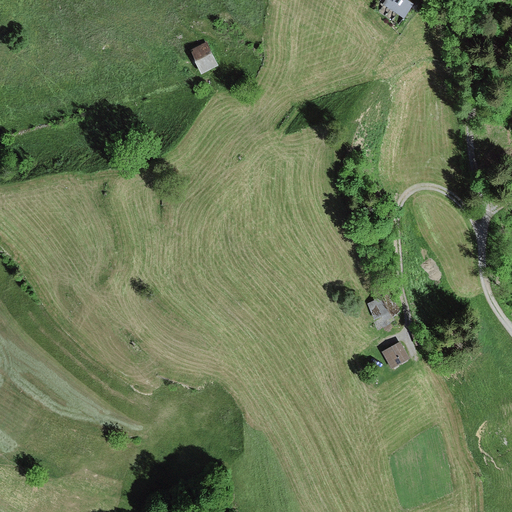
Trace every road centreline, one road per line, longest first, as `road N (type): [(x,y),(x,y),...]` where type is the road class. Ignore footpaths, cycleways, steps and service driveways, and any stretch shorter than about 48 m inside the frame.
road 1 (track): [(447,0),(474,12),(491,43),(491,70),(469,133),(484,218)]
road 2 (track): [(406,334),(403,198),(427,186),(450,193),(480,236)]
